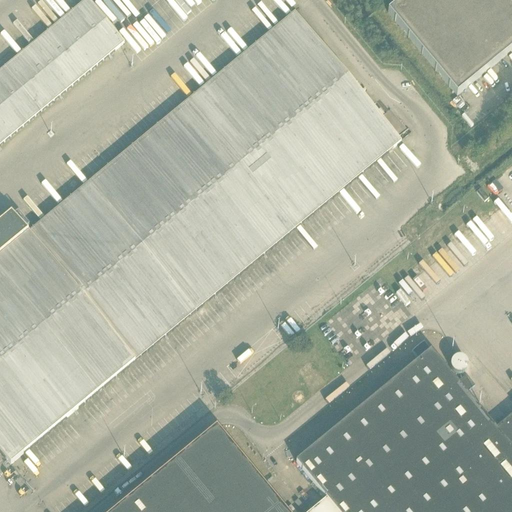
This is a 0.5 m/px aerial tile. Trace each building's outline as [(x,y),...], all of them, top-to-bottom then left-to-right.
[(0,453),(10,465),(401,143),(294,13),(28,234),(11,213),(0,222),(0,146),(124,44),(87,0),(86,0),(0,71),(0,453)] [(511,0),(403,0),(387,13),(456,97),(511,50),(511,0)] [(466,119),(473,127),(484,118),(477,110),(466,119)] [(476,194),(484,203),(488,199),(481,190),(476,194)] [(412,353),(419,361),(295,463),(325,498),(308,511),(284,511),(216,429),(115,511),(511,511),(511,415),(495,430),(466,394),(474,387),(466,376),(457,384),(423,343),(412,353)] [(456,376),(459,376),(462,376),(464,374),(466,372),(468,370),(468,367),(468,364),(466,361),(464,359),(462,358),(459,357),(456,358),(453,359),(451,361),(450,364),(449,367),(450,370),(451,372),(453,374),(456,376)]
